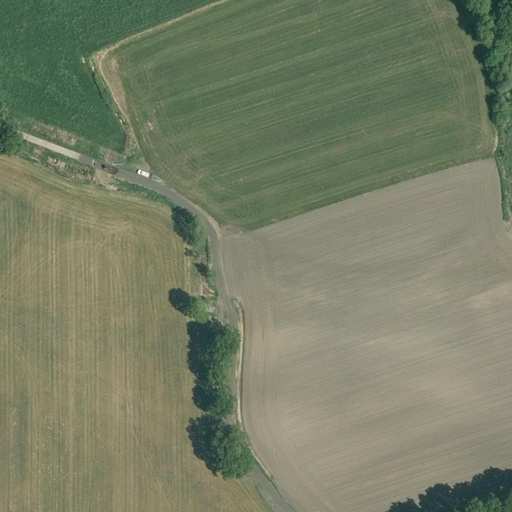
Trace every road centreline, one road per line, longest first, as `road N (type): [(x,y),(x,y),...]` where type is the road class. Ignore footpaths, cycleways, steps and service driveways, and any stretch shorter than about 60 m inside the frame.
road 1 (track): [(201,229),(220,274),(215,415),(238,466),(277,511)]
road 2 (track): [(201,229),(158,193),(0,128)]
